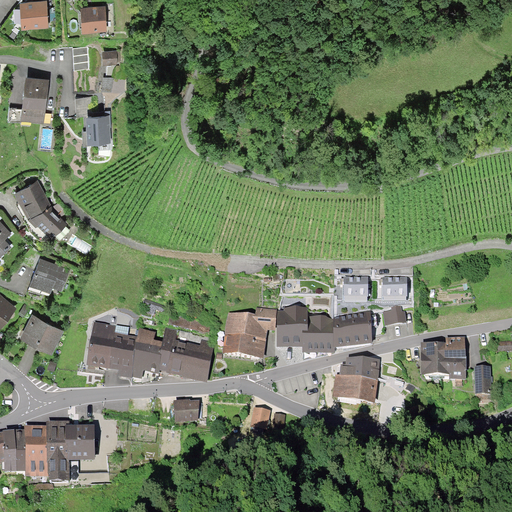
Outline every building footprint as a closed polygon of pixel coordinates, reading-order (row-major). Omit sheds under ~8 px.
[(47,1),(20,3),(22,31),(49,28),(47,1)] [(105,6),(81,8),(81,12),(82,29),(82,34),(107,32),(105,6)] [(88,47),(72,48),(74,70),(89,69),(88,47)] [(117,65),(117,62),(121,62),(121,50),(102,51),(103,66),(117,65)] [(23,108),(21,122),(44,124),(49,80),(26,77),(23,108)] [(75,98),(76,118),(85,117),(92,117),(91,97),(75,98)] [(8,122),(21,122),(23,108),(9,107),(8,122)] [(92,117),(85,117),(86,132),(87,146),(111,144),(109,116),(92,117)] [(52,207),(38,180),(14,194),(28,220),(36,228),(38,226),(51,240),(68,224),(52,207)] [(0,221),(0,257),(11,247),(5,240),(12,234),(0,221)] [(71,270),(40,259),(29,287),(50,295),(53,289),(62,292),(71,270)] [(368,277),(344,277),(344,301),(367,301),(367,296),(368,296),(368,277)] [(407,277),(383,277),(383,300),(406,300),(406,296),(407,296),(407,277)] [(0,329),(17,308),(0,294),(0,329)] [(166,306),(144,298),(139,310),(154,316),(156,311),(163,313),(166,306)] [(31,307),(25,304),(18,314),(23,318),(31,307)] [(401,306),(391,307),(392,310),(383,312),(385,326),(407,322),(405,311),(402,312),(401,306)] [(275,330),(277,309),(256,308),(256,314),(228,312),(225,333),(226,333),(223,353),(264,358),(268,330),(275,330)] [(284,311),(277,311),(277,347),(303,347),(303,330),(308,330),(308,316),(308,308),(284,308),(284,311)] [(333,318),(333,319),(334,347),(335,347),(372,342),(371,311),(333,318)] [(64,331),(32,314),(20,339),(52,355),(64,331)] [(170,315),(168,324),(209,333),(211,324),(170,315)] [(303,347),(302,352),(335,353),(335,347),(334,347),(333,319),(326,316),(308,316),(308,330),(303,330),(303,347)] [(116,325),(94,322),(87,365),(109,369),(115,333),(116,325)] [(129,327),(116,325),(115,333),(128,335),(129,327)] [(155,331),(140,328),(139,336),(132,377),(142,378),(143,370),(160,374),(160,370),(163,354),(160,353),(163,342),(154,340),(155,331)] [(177,331),(166,328),(163,342),(160,353),(163,354),(160,370),(167,371),(166,372),(169,373),(169,374),(182,375),(181,377),(207,382),(215,342),(202,339),(201,345),(175,339),(177,331)] [(132,377),(139,336),(128,335),(115,333),(109,369),(119,370),(118,376),(132,378),(132,377)] [(446,341),(421,342),(422,374),(449,373),(449,379),(466,378),(465,336),(446,337),(446,341)] [(511,341),(497,341),(497,351),(511,350),(511,341)] [(380,360),(347,356),(346,364),(341,364),(340,375),(378,379),(380,360)] [(50,361),(47,371),(54,373),(57,363),(50,361)] [(474,366),(475,393),(492,393),(491,365),(474,366)] [(378,379),(340,375),(336,374),(333,397),(375,402),(378,379)] [(406,384),(403,389),(409,393),(413,388),(406,384)] [(190,399),(174,400),(175,422),(198,421),(199,400),(190,400),(190,399)] [(271,410),(254,407),(251,426),(254,427),(264,429),(267,429),(271,410)] [(274,413),(273,428),(284,429),(286,415),(274,413)] [(46,420),(46,425),(46,476),(46,480),(52,480),(63,480),(69,480),(69,460),(95,460),(95,425),(70,425),(70,420),(46,420)] [(46,425),(25,425),(25,429),(25,471),(25,476),(46,476),(46,425)] [(4,471),(25,471),(25,429),(4,430),(4,431),(4,462),(4,471)] [(53,483),(28,485),(29,493),(54,491),(53,483)] [(26,493),(15,494),(16,503),(27,501),(26,493)]
